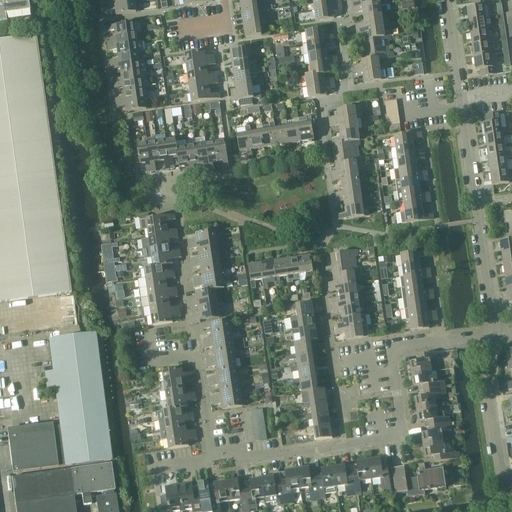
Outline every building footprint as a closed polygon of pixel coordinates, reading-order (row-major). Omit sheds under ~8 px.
[(0,0),(0,22),(5,22),(5,20),(30,17),(27,0),(0,0)] [(247,0),(240,1),(242,13),(258,11),(258,12),(271,10),(271,6),(264,7),(258,7),(257,0),(247,0)] [(313,0),(315,10),(341,6),(341,2),(332,3),(331,0),(313,0)] [(361,0),(362,3),(353,4),(353,9),(380,5),(379,0),(361,0)] [(414,0),(401,2),(403,10),(415,8),(414,0)] [(475,7),(467,8),(469,21),(486,18),(484,6),(488,5),(487,0),(486,0),(474,2),(475,7)] [(116,16),(136,13),(135,3),(106,7),(107,11),(115,10),(116,16)] [(380,5),(353,9),(354,13),(363,11),(364,18),(381,15),(380,5)] [(341,6),(315,10),(316,21),(331,19),(334,18),(333,12),(342,11),(341,6)] [(258,11),(242,13),(244,26),(260,23),(260,24),(273,22),(272,18),(259,20),(258,12),(258,11)] [(365,24),(356,25),(356,30),(383,26),(381,15),(364,18),(365,24)] [(486,18),(469,21),(471,33),(487,30),(486,18)] [(127,24),(105,27),(106,33),(115,32),(115,37),(135,34),(135,33),(141,32),(140,22),(134,23),(127,24)] [(260,23),(244,26),(245,38),(261,36),(261,37),(269,36),(268,31),(261,32),(260,24),(260,23)] [(383,26),(356,30),(357,34),(363,33),(364,40),(390,36),(389,32),(384,32),(383,26)] [(306,33),(307,44),(334,40),(333,35),(324,37),(323,30),(306,33)] [(487,30),(471,33),(472,45),(489,43),(493,42),(492,37),(488,38),(487,30)] [(107,43),(108,47),(137,43),(137,42),(135,34),(115,37),(116,41),(107,43)] [(0,40),(0,302),(71,293),(36,36),(0,40)] [(390,36),(364,40),(365,50),(390,47),(389,41),(391,41),(390,36)] [(326,46),(334,44),(334,40),(307,44),(309,54),(326,52),(326,46)] [(144,51),(143,42),(137,42),(137,43),(108,47),(109,52),(117,51),(118,55),(138,52),(144,51)] [(489,43),(472,45),(474,58),(495,55),(494,50),(490,51),(489,43)] [(390,47),(365,50),(366,60),(366,61),(379,59),(379,60),(393,58),(394,58),(393,52),(390,53),(390,47)] [(230,51),(232,63),(248,61),(248,62),(256,61),(261,61),(260,56),(255,56),(248,58),(246,48),(230,51)] [(110,61),(111,66),(140,61),(138,52),(118,55),(119,60),(110,61)] [(204,52),(184,55),(186,65),(215,61),(214,56),(205,57),(204,52)] [(309,54),(310,65),(337,61),(336,57),(327,58),(326,52),(309,54)] [(495,55),(474,58),(476,70),(480,70),(481,77),(497,74),(496,63),(495,55)] [(288,59),(279,60),(280,69),(289,68),(288,59)] [(362,68),(353,70),(354,74),(380,70),(379,60),(379,59),(366,61),(366,60),(361,61),(362,68)] [(144,61),(140,61),(111,66),(111,70),(120,69),(121,74),(141,71),(146,70),(144,61)] [(215,65),(215,61),(186,65),(187,74),(207,72),(206,66),(215,65)] [(249,70),(248,62),(248,61),(232,63),(234,76),(250,73),(250,74),(265,72),(264,68),(249,70)] [(329,67),(331,66),(337,65),(337,61),(310,65),(312,73),(305,74),(306,76),(323,74),(330,73),(329,67)] [(422,65),(413,66),(414,77),(418,76),(420,76),(423,75),(424,75),(422,65)] [(380,70),(354,74),(354,78),(363,77),(364,83),(382,81),(388,80),(387,69),(380,70)] [(142,81),(141,71),(121,74),(121,79),(113,80),(113,85),(142,81)] [(217,75),(208,76),(207,72),(187,74),(189,84),(217,80),(217,75)] [(263,81),(259,81),(251,82),(250,74),(250,73),(234,76),(235,88),(252,86),(252,87),(264,85),(263,81)] [(306,76),(307,88),(334,84),(333,79),(324,81),(323,74),(306,76)] [(189,84),(190,93),(210,90),(209,85),(218,84),(217,80),(189,84)] [(124,94),(144,91),(142,81),(113,85),(114,90),(123,89),(124,94)] [(309,99),(314,98),(326,96),(325,89),(335,88),(334,84),(307,88),(309,99)] [(253,94),(252,87),(252,86),(235,88),(237,101),(253,98),(253,99),(261,98),(260,93),(253,94)] [(220,93),(210,95),(210,90),(190,93),(191,103),(220,99),(220,93)] [(116,100),(116,104),(145,100),(144,91),(124,94),(124,99),(116,100)] [(126,112),(146,109),(145,100),(116,104),(117,109),(126,108),(126,112)] [(217,103),(210,104),(210,110),(220,109),(219,102),(217,103)] [(175,109),(171,109),(172,116),(173,117),(182,116),(181,108),(175,109)] [(338,117),(329,119),(330,123),(357,119),(355,108),(349,109),(337,111),(338,117)] [(144,121),(143,113),(132,115),(133,122),(144,121)] [(294,121),(287,122),(288,128),(287,128),(289,144),(302,142),(299,126),(300,126),(299,119),(298,119),(297,113),(293,113),(294,121)] [(484,125),(482,125),(483,131),(485,130),(486,136),(503,134),(505,134),(505,128),(502,129),(501,121),(500,113),(487,115),(488,123),(484,124),(484,125)] [(311,117),(306,117),(299,119),(300,126),(299,126),(302,142),(314,141),(311,125),(312,125),(311,117)] [(357,119),(330,123),(330,127),(339,126),(340,132),(358,130),(357,119)] [(277,146),(289,144),(287,128),(288,128),(287,122),(286,120),(282,121),(283,129),(275,130),(277,146)] [(262,126),(263,132),(262,132),(265,148),(277,146),(275,130),(274,122),(270,123),(270,125),(262,126)] [(257,125),(258,133),(251,134),(250,134),(252,150),(265,148),(262,132),(263,132),(262,126),(262,124),(257,125)] [(251,134),(250,126),(245,127),(246,135),(237,136),(240,152),(252,150),(250,134),(251,134)] [(341,139),(332,140),(333,144),(360,140),(358,130),(340,132),(341,139)] [(395,137),(396,148),(414,145),(413,139),(422,138),(421,133),(395,137)] [(503,134),(486,136),(487,149),(504,146),(503,135),(503,134)] [(155,137),(147,139),(147,143),(152,172),(156,172),(155,163),(160,162),(157,142),(156,142),(156,137),(155,137)] [(205,138),(195,139),(196,145),(199,165),(204,165),(205,173),(210,173),(206,144),(205,138)] [(147,143),(137,145),(140,165),(146,164),(147,173),(152,172),(147,143),(147,139),(146,139),(147,143)] [(176,139),(166,140),(171,170),(175,169),(175,166),(179,165),(178,159),(179,159),(177,148),(176,142),(176,139)] [(166,140),(157,142),(160,162),(165,161),(166,170),(171,170),(166,140)] [(360,140),(333,144),(333,145),(334,155),(356,152),(358,151),(358,146),(360,145),(360,140)] [(186,141),(176,142),(177,148),(179,159),(178,159),(179,165),(179,168),(185,167),(186,176),(191,176),(187,147),(186,141)] [(225,141),(215,143),(218,163),(223,162),(224,171),(229,170),(225,141)] [(215,143),(206,144),(210,173),(214,172),(213,163),(218,163),(215,143)] [(196,145),(187,147),(191,176),(196,175),(194,166),(199,165),(196,145)] [(415,152),(414,145),(396,148),(398,159),(424,155),(424,151),(415,152)] [(504,146),(487,149),(489,161),(506,158),(511,157),(511,151),(505,153),(504,146)] [(356,152),(334,155),(336,165),(363,162),(362,157),(359,158),(358,151),(356,152)] [(398,159),(399,169),(417,167),(416,161),(425,160),(424,155),(398,159)] [(506,158),(489,161),(491,173),(508,170),(506,158)] [(337,172),(331,172),(332,177),(358,173),(358,167),(368,165),(368,161),(363,162),(336,165),(337,172)] [(427,172),(418,173),(417,167),(399,169),(394,170),(395,181),(427,176),(427,172)] [(508,170),(491,173),(493,186),(510,183),(508,170)] [(358,173),(332,177),(332,181),(341,180),(342,186),(360,184),(358,173)] [(395,181),(397,191),(420,188),(419,182),(428,181),(427,176),(395,181)] [(343,193),(334,194),(334,198),(361,194),(360,184),(342,186),(343,193)] [(397,191),(398,203),(404,203),(404,201),(430,198),(430,194),(421,195),(420,188),(397,191)] [(361,194),(334,198),(335,203),(344,201),(345,207),(363,205),(361,194)] [(404,203),(405,212),(423,209),(422,204),(431,202),(430,198),(404,201),(404,203)] [(346,214),(337,215),(338,220),(365,216),(363,205),(345,207),(346,214)] [(432,215),(424,216),(423,209),(405,212),(400,213),(401,224),(407,223),(433,219),(432,215)] [(148,215),(139,216),(139,217),(140,220),(141,230),(147,229),(168,226),(167,222),(175,221),(176,220),(175,215),(149,219),(148,215)] [(168,226),(147,229),(149,239),(178,234),(177,230),(176,230),(168,231),(168,226)] [(197,239),(188,241),(189,246),(217,241),(216,231),(196,234),(197,239)] [(178,234),(149,239),(150,248),(170,245),(170,241),(176,240),(178,239),(178,234)] [(511,239),(500,241),(500,242),(502,254),(511,252),(511,239)] [(217,241),(189,246),(189,250),(198,249),(199,254),(219,251),(217,241)] [(150,248),(143,249),(144,259),(152,258),(181,253),(180,249),(176,249),(171,250),(170,245),(150,248)] [(330,253),(330,255),(331,265),(353,261),(352,255),(358,254),(357,249),(330,253)] [(200,258),(191,260),(192,264),(220,260),(219,251),(199,254),(200,258)] [(427,251),(401,255),(402,266),(420,264),(419,257),(428,256),(427,251)] [(511,264),(511,252),(502,254),(504,266),(511,264)] [(181,253),(152,258),(153,267),(164,266),(174,265),(173,260),(176,259),(181,258),(181,253)] [(311,256),(298,258),(300,274),(299,274),(300,280),(300,282),(305,281),(304,274),(313,272),(311,256)] [(379,259),(380,270),(387,269),(387,264),(392,263),(392,261),(394,261),(394,257),(379,259)] [(293,283),(292,281),(300,280),(299,274),(300,274),(298,258),(286,260),(288,276),(287,276),(288,284),(293,283)] [(220,260),(192,264),(192,269),(201,268),(202,273),(222,270),(220,260)] [(279,277),(287,276),(288,276),(286,260),(273,262),(276,278),(275,278),(276,286),(280,285),(279,277)] [(354,267),(353,261),(331,265),(333,275),(360,271),(360,266),(354,267)] [(273,262),(261,263),(263,280),(262,280),(263,287),(268,287),(267,279),(275,278),(276,278),(273,262)] [(256,289),(255,281),(262,280),(263,280),(261,263),(249,265),(251,282),(250,282),(251,289),(256,289)] [(420,264),(402,266),(404,277),(430,273),(430,269),(421,270),(420,264)] [(153,267),(145,268),(146,278),(175,274),(174,269),(165,271),(164,266),(153,267)] [(202,277),(194,279),(194,283),(223,279),(222,270),(202,273),(202,277)] [(333,275),(334,282),(328,283),(329,287),(355,283),(355,277),(361,276),(360,271),(333,275)] [(404,277),(400,278),(402,288),(423,285),(422,279),(431,277),(430,273),(404,277)] [(175,274),(146,278),(148,288),(167,285),(166,280),(175,279),(175,274)] [(223,279),(194,283),(195,288),(204,287),(204,291),(204,292),(215,290),(225,289),(225,288),(223,279)] [(357,294),(355,283),(329,287),(329,292),(338,290),(339,297),(357,294)] [(167,285),(148,288),(149,297),(178,293),(177,288),(176,289),(168,290),(167,285)] [(423,285),(402,288),(403,299),(433,295),(433,290),(424,291),(423,285)] [(197,298),(188,299),(188,303),(189,308),(198,307),(198,311),(199,317),(191,318),(192,324),(199,323),(200,323),(200,322),(220,319),(218,308),(217,299),(215,290),(204,292),(204,291),(196,292),(196,293),(197,298)] [(306,290),(302,291),(302,295),(303,300),(310,299),(309,294),(307,294),(306,290)] [(178,293),(149,297),(150,307),(170,304),(170,299),(176,298),(178,298),(178,293)] [(331,304),(332,309),(359,305),(357,294),(339,297),(340,303),(331,304)] [(433,295),(403,299),(404,310),(426,307),(425,300),(434,299),(433,295)] [(296,309),(298,317),(298,318),(314,316),(312,303),(296,305),(296,304),(288,305),(289,310),(296,309)] [(170,304),(150,307),(152,316),(180,312),(180,307),(176,308),(171,309),(170,304)] [(364,306),(359,307),(359,305),(332,309),(332,314),(342,312),(343,319),(365,315),(364,306)] [(426,307),(404,310),(406,320),(410,320),(436,316),(436,311),(427,313),(426,307)] [(180,312),(152,316),(153,326),(173,323),(172,318),(176,317),(181,317),(180,312)] [(367,326),(365,315),(343,319),(344,325),(334,326),(335,331),(367,326)] [(290,318),(290,323),(292,331),(300,329),(300,331),(316,329),(314,316),(298,318),(298,317),(290,318)] [(436,316),(410,320),(410,321),(412,331),(429,328),(428,322),(437,320),(436,316)] [(211,329),(211,334),(231,331),(230,321),(201,325),(202,330),(211,329)] [(273,334),(272,326),(265,328),(266,335),(273,334)] [(346,341),(369,337),(367,326),(335,331),(336,336),(345,334),(346,341)] [(53,371),(45,372),(47,389),(53,388),(55,388),(56,393),(57,401),(59,420),(54,420),(55,427),(60,426),(65,466),(111,460),(105,415),(95,333),(79,335),(78,327),(77,327),(58,330),(59,338),(49,339),(53,371)] [(317,341),(316,329),(300,331),(300,329),(292,331),(292,335),(300,334),(301,343),(311,341),(317,341)] [(212,338),(203,340),(204,344),(233,340),(231,331),(211,334),(212,338)] [(274,338),(266,339),(267,346),(275,345),(274,338)] [(213,348),(214,353),(234,350),(233,340),(204,344),(205,349),(213,348)] [(288,348),(295,347),(296,355),(296,356),(312,354),(311,341),(301,343),(295,344),(294,342),(287,344),(288,348)] [(215,358),(206,359),(207,364),(236,360),(234,350),(214,353),(215,358)] [(443,357),(443,351),(418,354),(419,361),(409,362),(411,374),(432,371),(430,359),(443,357)] [(297,359),(298,367),(298,368),(314,366),(312,354),(296,356),(296,355),(289,356),(289,360),(297,359)] [(0,356),(0,385),(5,385),(4,371),(12,371),(11,362),(6,362),(6,356),(0,356)] [(217,367),(217,372),(237,369),(236,360),(207,364),(208,368),(217,367)] [(314,366),(298,368),(298,367),(291,368),(291,373),(298,371),(300,379),(300,381),(316,378),(314,366)] [(162,372),(162,373),(164,382),(193,378),(192,373),(183,374),(182,369),(162,372)] [(239,378),(237,369),(217,372),(218,376),(209,378),(210,383),(239,378)] [(434,383),(432,371),(411,374),(413,386),(422,385),(423,390),(445,387),(444,381),(434,383)] [(193,383),(193,378),(164,382),(165,392),(185,388),(184,384),(193,383)] [(240,388),(239,378),(210,383),(211,387),(219,386),(220,391),(240,388)] [(318,391),(316,378),(300,381),(300,379),(293,380),(293,385),(301,384),(302,393),(318,391)] [(420,397),(414,398),(416,410),(437,407),(436,399),(439,399),(438,395),(446,394),(445,387),(423,390),(419,391),(420,397)] [(195,392),(186,393),(185,388),(165,392),(166,401),(195,397),(195,392)] [(212,397),(213,402),(242,397),(240,388),(220,391),(221,396),(212,397)] [(309,397),(310,403),(311,404),(327,402),(325,390),(318,391),(302,393),(301,394),(302,398),(309,397)] [(196,401),(195,397),(166,401),(168,410),(168,411),(183,408),(184,409),(188,408),(187,402),(196,401)] [(223,410),(243,407),(242,397),(213,402),(214,407),(222,405),(223,410)] [(304,409),(311,408),(312,415),(312,416),(328,414),(327,402),(311,404),(310,403),(303,404),(304,409)] [(443,413),(438,414),(437,407),(416,410),(418,422),(424,421),(425,427),(428,427),(450,423),(449,417),(444,418),(443,413)] [(163,411),(158,412),(159,422),(164,421),(194,417),(193,412),(184,413),(184,409),(183,408),(168,411),(168,410),(163,411)] [(251,411),(252,417),(264,416),(263,409),(251,411)] [(313,420),(314,428),(314,429),(330,426),(328,414),(312,416),(312,415),(305,417),(306,421),(313,420)] [(194,421),(194,417),(164,421),(166,431),(186,427),(185,422),(194,421)] [(421,433),(423,445),(444,442),(442,430),(451,429),(450,423),(428,427),(429,432),(421,433)] [(55,427),(8,433),(13,473),(65,466),(60,426),(55,427)] [(316,441),(332,439),(330,426),(314,429),(314,428),(307,429),(307,433),(315,432),(316,441)] [(166,431),(167,440),(196,436),(196,431),(187,432),(186,427),(166,431)] [(188,441),(197,440),(196,436),(167,440),(169,450),(189,447),(188,441)] [(458,452),(445,454),(444,442),(423,445),(425,457),(434,456),(435,462),(459,458),(458,452)] [(386,456),(380,457),(380,458),(369,460),(372,480),(381,478),(383,489),(391,488),(386,456)] [(360,482),(372,480),(369,460),(356,462),(358,471),(353,472),(356,496),(362,495),(360,482)] [(111,464),(12,477),(16,511),(75,511),(73,496),(82,495),(83,507),(91,506),(90,493),(115,490),(111,464)] [(345,486),(347,497),(356,496),(353,472),(351,464),(345,465),(345,464),(333,465),(337,487),(345,486)] [(446,487),(443,468),(425,471),(424,464),(418,465),(419,471),(416,472),(417,477),(407,479),(405,467),(392,469),(396,494),(407,492),(408,497),(425,495),(425,491),(446,487)] [(309,467),(309,465),(297,467),(300,489),(309,488),(311,500),(320,499),(316,474),(315,466),(309,467)] [(322,473),(316,474),(320,499),(326,498),(325,494),(338,493),(337,487),(333,465),(321,467),(322,473)] [(291,491),(300,489),(297,467),(284,469),(284,470),(279,471),(284,504),(293,503),(291,491)] [(278,501),(279,505),(284,504),(279,471),(273,472),(273,474),(262,476),(266,503),(278,501)] [(265,503),(266,503),(262,476),(249,478),(250,480),(244,481),(245,488),(246,488),(249,511),(258,510),(257,499),(264,498),(265,503)] [(239,489),(238,479),(226,481),(230,502),(241,500),(242,511),(246,511),(249,511),(246,488),(245,488),(239,489)] [(208,480),(197,482),(198,485),(202,510),(201,511),(211,511),(208,485),(208,480)] [(214,484),(208,485),(211,511),(221,511),(221,503),(230,502),(226,481),(214,483),(214,484)] [(191,483),(178,485),(182,510),(193,509),(193,511),(202,510),(198,485),(192,486),(191,483)] [(171,511),(172,511),(176,511),(182,510),(178,485),(166,487),(167,496),(161,497),(162,511),(171,511)] [(98,511),(117,511),(115,494),(114,495),(114,491),(102,493),(103,496),(96,497),(98,511)]
